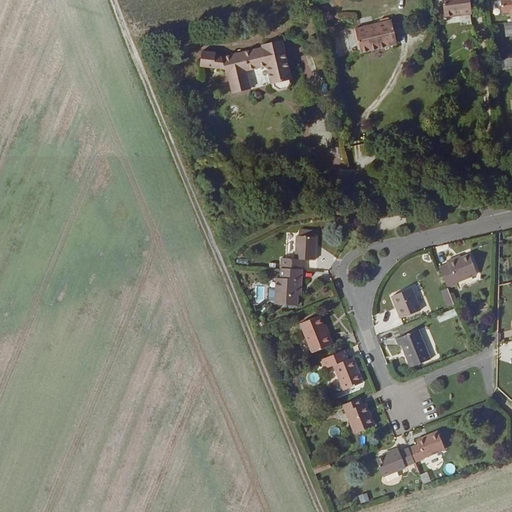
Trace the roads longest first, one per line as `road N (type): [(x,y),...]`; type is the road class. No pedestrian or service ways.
road 1 (track): [(113,0),(320,511)]
road 2 (unclassified): [(481,359),(389,395),(351,291),(377,250),(511,221)]
